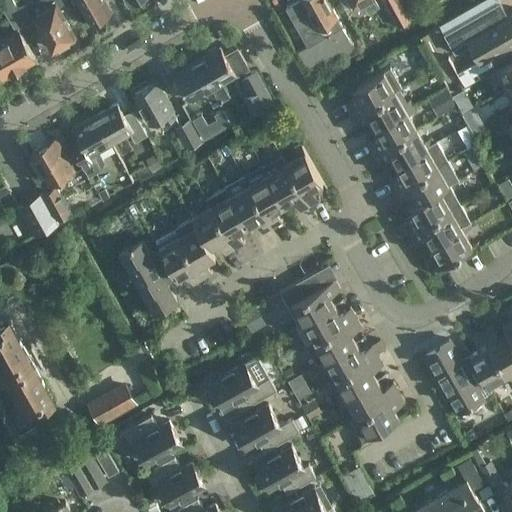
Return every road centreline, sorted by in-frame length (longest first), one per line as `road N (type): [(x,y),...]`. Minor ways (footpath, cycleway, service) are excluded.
road 1 (residential): [(341,219),(342,179),(240,0)]
road 2 (unclassified): [(0,123),(209,0)]
road 3 (residential): [(153,349),(215,315),(255,264),(341,219)]
road 4 (residential): [(369,456),(438,417),(399,344),(392,311)]
road 5 (residential): [(392,311),(437,311),(511,265)]
road 6 (residential): [(255,511),(191,403)]
